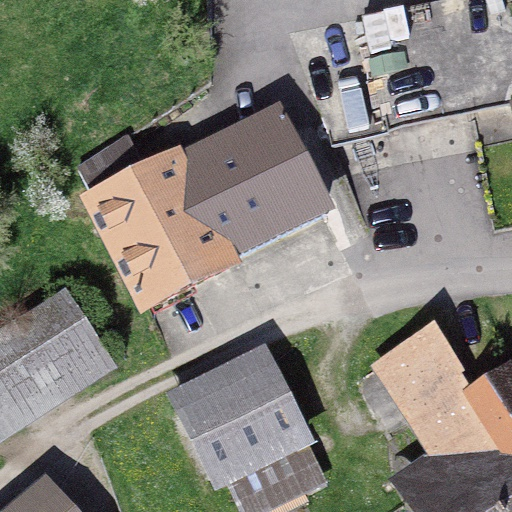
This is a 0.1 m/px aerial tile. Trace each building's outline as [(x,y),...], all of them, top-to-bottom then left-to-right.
[(511,9),(510,0),(436,0),(356,16),(377,123),(511,97),(511,9)] [(275,117),(181,165),(230,262),(324,216),(275,117)] [(144,304),(230,262),(181,165),(149,180),(128,138),(78,170),(144,304)] [(0,341),(0,418),(86,363),(52,308),(0,341)] [(380,369),(449,477),(500,444),(470,397),(431,335),(380,369)] [(252,511),(317,481),(262,366),(176,408),(217,491),(229,485),(242,511),(252,511)] [(511,511),(511,369),(470,397),(500,444),(449,477),(417,497),(426,511),(511,511)] [(60,511),(52,502),(39,511),(60,511)]
